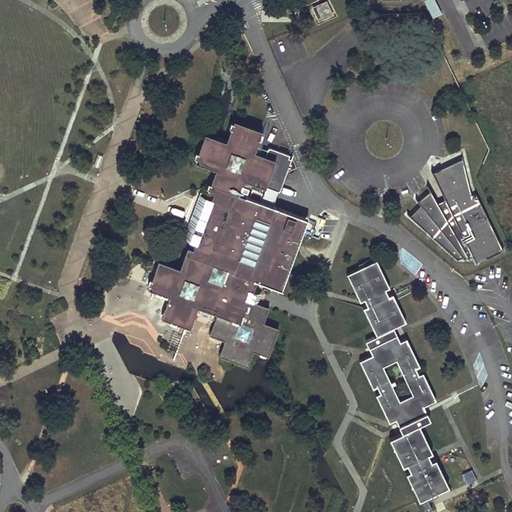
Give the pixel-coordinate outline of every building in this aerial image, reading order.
[(434,0),(423,0),(432,16),(440,12),(434,0)] [(260,128),(232,118),(224,139),(202,131),(199,142),(192,160),(213,168),(206,189),(211,191),(209,198),(200,203),(202,208),(195,228),(190,231),(194,240),(182,272),(161,264),(154,286),(172,293),(165,313),(185,321),(191,304),(207,309),(206,312),(211,314),(212,312),(215,313),(208,334),(222,339),(218,355),(246,365),(252,350),(266,355),(277,326),(262,321),(267,306),(252,300),(254,294),(250,293),(254,280),(261,281),(261,278),(271,282),(278,278),(298,223),(295,217),(286,213),(286,210),(268,204),(258,200),(231,190),(236,176),(263,186),(274,190),(275,190),(278,189),(290,158),(287,156),(288,153),(269,147),(265,148),(263,153),(253,150),(260,128)] [(445,159),(433,164),(446,194),(442,196),(438,199),(431,187),(419,195),(421,200),(410,212),(458,258),(467,257),(474,260),(500,246),(478,196),(470,192),(461,152),(445,159)] [(268,204),(274,190),(263,186),(258,200),(268,204)] [(388,286),(375,258),(345,273),(359,301),(363,299),(365,305),(361,307),(375,334),(364,340),(368,348),(370,353),(358,359),(371,387),(375,385),(378,392),(374,394),(387,421),(394,418),(398,425),(400,431),(388,437),(401,465),(405,463),(408,470),(404,472),(417,500),(447,485),(433,458),(429,460),(428,457),(426,453),(430,451),(417,424),(428,418),(425,412),(422,405),(434,399),(421,371),(417,373),(414,366),(418,365),(404,337),(398,340),(396,334),(392,327),(404,321),(391,293),(387,294),(386,292),(384,288),(388,286)] [(472,485),(468,478),(460,482),(463,489),(472,485)]
